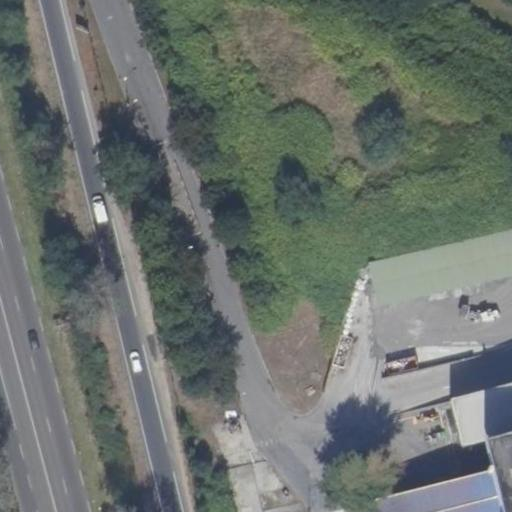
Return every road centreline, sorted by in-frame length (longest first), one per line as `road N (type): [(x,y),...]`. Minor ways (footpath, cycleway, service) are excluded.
road 1 (primary): [(171,511),(48,0)]
road 2 (primary): [(0,264),(64,511)]
road 3 (primary): [(0,389),(39,511)]
